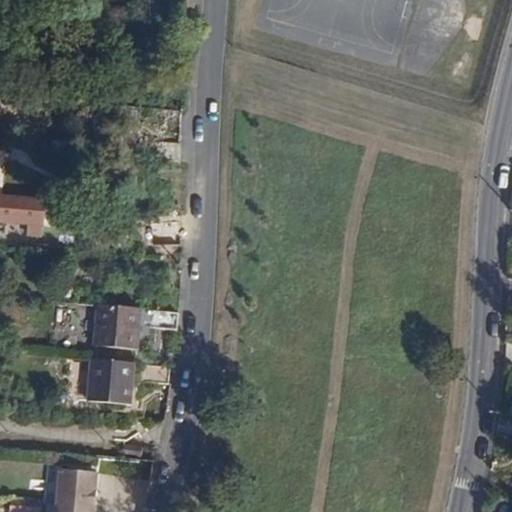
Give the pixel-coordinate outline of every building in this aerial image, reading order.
[(133,308),(89,303),(86,344),(129,348),(133,308)] [(171,312),(142,309),(141,326),(170,328),(171,312)] [(124,363),(84,359),(81,402),(121,406),(124,363)] [(94,511),(98,474),(59,470),(55,511),(94,511)] [(40,500),(12,498),(11,510),(30,511),(35,511),(36,507),(39,507),(40,500)]
